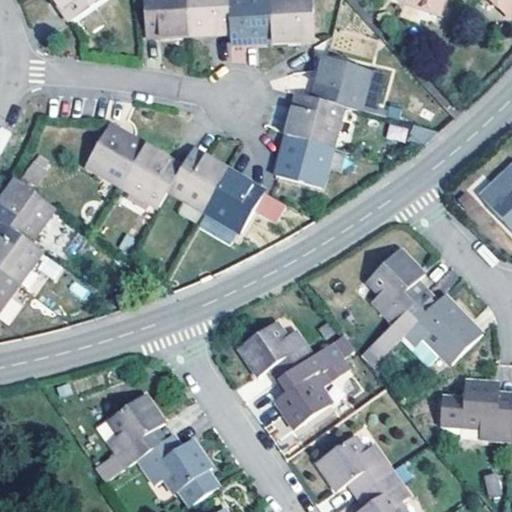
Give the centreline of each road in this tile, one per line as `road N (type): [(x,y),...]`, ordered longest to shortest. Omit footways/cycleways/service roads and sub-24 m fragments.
road 1 (tertiary): [(166,321),(288,265),(407,187)]
road 2 (residential): [(166,321),(296,511)]
road 3 (residential): [(14,70),(119,77),(233,103)]
road 4 (tertiary): [(0,367),(166,321)]
road 5 (residential): [(407,187),(511,296)]
road 6 (tertiary): [(407,187),(511,98)]
